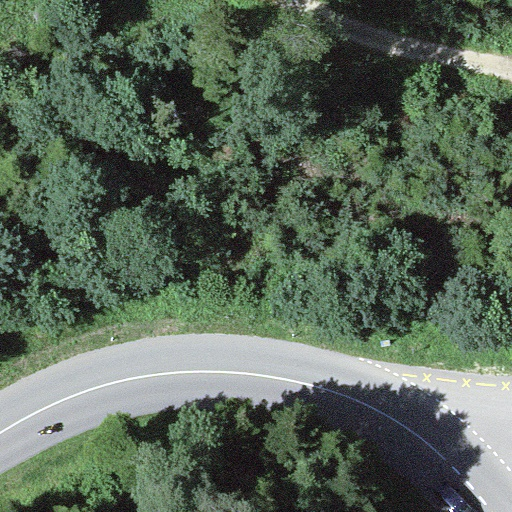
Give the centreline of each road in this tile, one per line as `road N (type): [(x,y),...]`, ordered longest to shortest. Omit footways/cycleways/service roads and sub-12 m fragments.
road 1 (secondary): [(0,431),(121,379),(191,370),(263,374),(384,413),(441,451),(492,511)]
road 2 (track): [(511,73),(317,21),(286,0)]
